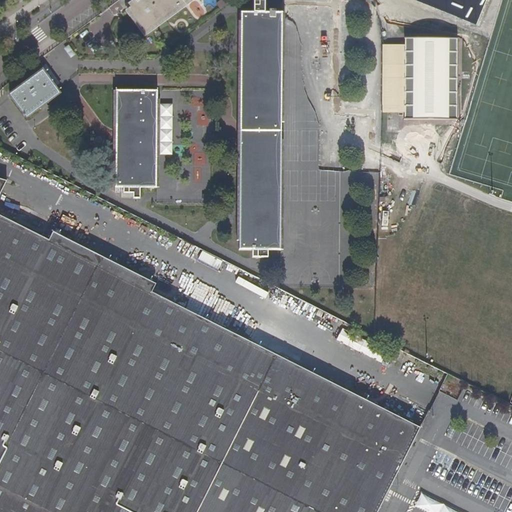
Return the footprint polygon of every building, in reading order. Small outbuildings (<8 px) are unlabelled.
[(138,2),(136,0),(134,0),(129,4),(134,10),(130,13),(145,33),(156,26),(154,24),(164,17),(165,19),(190,0),(146,0),(142,3),(140,0),(138,2)] [(282,250),(283,151),(284,13),(242,13),(240,209),(240,222),(240,250),(243,250),(281,250),(282,250)] [(405,118),(404,118),(404,121),(457,121),(459,39),(405,38),(405,40),(407,40),(406,47),(384,46),(382,114),(405,114),(405,118)] [(61,93),(44,69),(11,94),(28,117),(61,93)] [(117,89),(116,127),(116,144),(115,187),(129,188),(157,188),(159,90),(117,89)] [(184,162),(181,162),(179,163),(178,164),(176,166),(176,169),(176,171),(177,173),(179,174),(181,175),(183,175),(186,174),(188,173),(189,171),(189,169),(189,166),(188,165),(186,163),(184,162)] [(110,282),(119,264),(54,231),(49,240),(0,214),(0,192),(6,179),(0,176),(0,511),(379,511),(422,429),(419,427),(152,291),(135,296),(110,282)] [(221,259),(201,249),(197,256),(217,267),(221,259)] [(156,284),(119,264),(110,282),(135,296),(152,291),(156,284)] [(340,331),(336,340),(380,361),(384,353),(340,331)]
